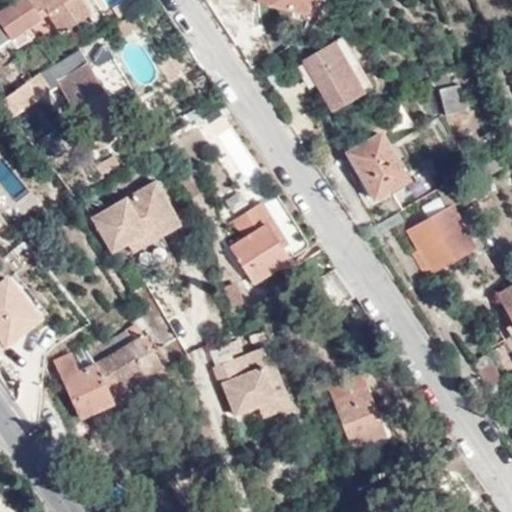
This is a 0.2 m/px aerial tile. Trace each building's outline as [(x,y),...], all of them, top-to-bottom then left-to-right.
[(20,0),(0,13),(0,48),(50,15),(61,33),(90,15),(79,0),(20,0)] [(270,0),(269,5),(313,15),(316,0),(270,0)] [(338,41),(304,62),(335,113),(368,93),(338,41)] [(200,63),(188,44),(165,59),(177,78),(200,63)] [(75,46),(33,74),(42,88),(60,79),(95,142),(125,124),(90,57),(82,59),(75,46)] [(20,83),(0,95),(0,107),(7,115),(31,100),(20,83)] [(466,109),(460,86),(439,90),(445,115),(466,109)] [(409,181),(381,135),(348,154),(376,200),(409,181)] [(94,212),(122,243),(133,236),(168,217),(147,184),(94,212)] [(256,206),(274,235),(281,230),(263,202),(256,206)] [(290,260),(274,235),(256,206),(224,225),(227,229),(223,231),(224,238),(254,283),(290,260)] [(108,251),(122,243),(94,212),(88,216),(108,251)] [(474,249),(456,216),(413,241),(420,251),(416,254),(427,275),(474,249)] [(168,217),(133,236),(139,247),(174,229),(168,217)] [(301,282),(335,264),(325,248),(292,269),(301,282)] [(301,282),(304,287),(335,264),(301,282)] [(326,317),(356,296),(335,264),(304,287),(326,317)] [(0,343),(1,346),(44,318),(11,269),(0,276),(0,343)] [(225,279),(233,302),(247,298),(239,274),(225,279)] [(511,284),(488,297),(511,336),(511,284)] [(145,336),(95,364),(80,371),(71,354),(53,362),(80,419),(114,402),(111,397),(163,367),(145,336)] [(80,371),(95,364),(88,347),(71,354),(80,371)] [(233,415),(259,405),(286,394),(273,363),(269,364),(262,349),(212,368),(218,383),(221,383),(233,415)] [(353,449),(386,434),(366,389),(352,394),(346,380),(327,388),(353,449)] [(507,406),(494,386),(473,397),(488,419),(507,406)] [(286,394),(259,405),(265,418),(291,407),(286,394)] [(313,486),(319,504),(344,489),(340,477),(313,486)]
